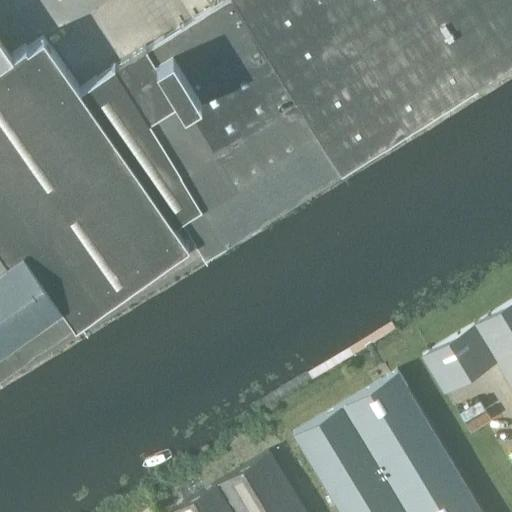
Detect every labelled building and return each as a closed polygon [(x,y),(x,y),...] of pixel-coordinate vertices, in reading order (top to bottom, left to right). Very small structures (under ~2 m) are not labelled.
[(225,239),(340,168),(234,0),(217,0),(146,44),(146,43),(98,73),(208,250),(225,240),(225,239)] [(340,168),(400,131),(471,86),(472,86),(511,60),(511,0),(234,0),(340,168)] [(188,242),(178,227),(173,220),(181,215),(186,222),(200,245),(205,252),(208,250),(152,161),(98,73),(79,85),(43,34),(27,45),(25,42),(12,51),(0,35),(0,373),(74,321),(86,313),(188,242)] [(511,297),(421,352),(443,388),(495,357),(511,384),(511,297)] [(342,511),(483,511),(396,367),(293,430),(342,511)] [(306,511),(268,448),(166,510),(167,511),(306,511)]
